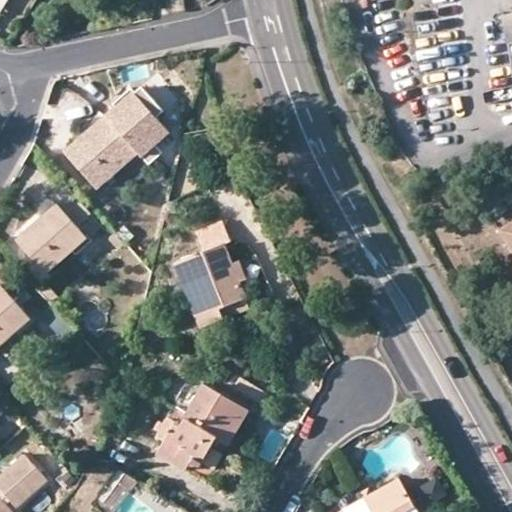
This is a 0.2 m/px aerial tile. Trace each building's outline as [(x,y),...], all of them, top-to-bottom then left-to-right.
[(0,0),(0,14),(8,0),(0,0)] [(183,0),(170,0),(172,14),(185,12),(183,0)] [(142,98),(148,92),(138,81),(132,87),(142,98)] [(109,117),(135,147),(146,159),(160,147),(151,138),(166,125),(154,112),(161,106),(148,92),(142,98),(132,87),(128,83),(109,99),(118,109),(109,117)] [(94,183),(135,147),(109,117),(104,112),(63,148),(94,183)] [(74,222),(88,210),(62,179),(47,191),(55,199),(74,222)] [(67,235),(78,226),(74,222),(55,199),(13,235),(43,270),(74,243),(67,235)] [(85,234),(99,222),(88,210),(74,222),(78,226),(85,234)] [(511,252),(511,213),(495,224),(511,252)] [(219,303),(245,293),(240,278),(246,276),(238,255),(232,258),(225,239),(230,237),(222,217),(195,227),(203,247),(175,258),(200,324),(223,315),(219,303)] [(85,234),(78,226),(67,235),(74,243),(85,234)] [(15,321),(26,311),(4,284),(0,287),(0,347),(21,329),(15,321)] [(250,305),(245,293),(219,303),(223,315),(250,305)] [(33,319),(26,311),(15,321),(21,329),(33,319)] [(168,419),(157,436),(167,442),(161,453),(209,481),(251,409),(207,383),(189,414),(179,408),(171,421),(168,419)] [(0,511),(11,511),(4,503),(8,499),(14,506),(46,478),(24,453),(0,473),(0,511)] [(401,511),(399,508),(413,500),(399,474),(371,490),(367,483),(359,487),(371,509),(365,511),(401,511)]
